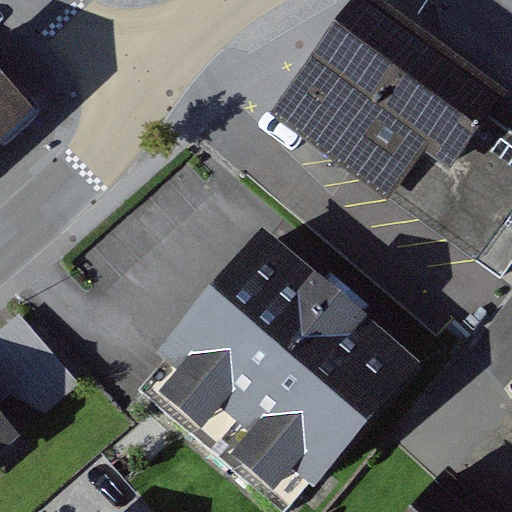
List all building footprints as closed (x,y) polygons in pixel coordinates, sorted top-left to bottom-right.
[(374,0),(360,0),(277,111),(480,262),(511,219),(511,127),(492,113),(504,97),(374,0)] [(0,152),(41,112),(0,70),(0,152)] [(320,492),(420,373),(342,307),(261,238),(160,357),(320,492)] [(0,440),(23,420),(0,393),(0,440)] [(478,511),(449,486),(425,511),(478,511)]
